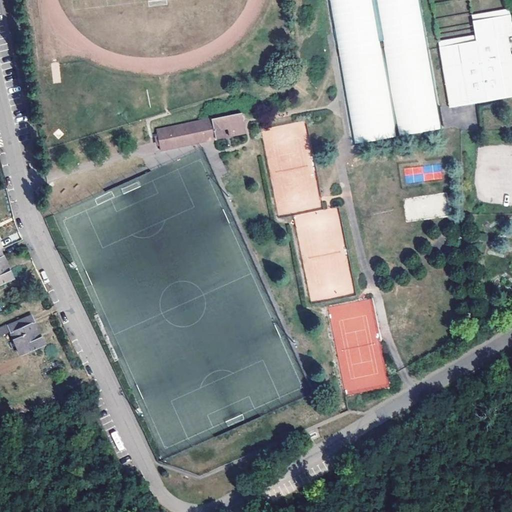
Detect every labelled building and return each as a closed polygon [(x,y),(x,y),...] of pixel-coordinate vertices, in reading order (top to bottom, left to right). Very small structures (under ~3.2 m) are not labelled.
[(419,0),(328,0),(353,143),(442,129),(419,0)] [(475,41),(438,47),(449,109),(511,97),(511,53),(509,54),(506,36),(511,35),(511,34),(509,15),(471,21),(475,41)] [(241,112),(219,117),(224,137),(245,132),(241,112)] [(211,118),(215,135),(216,139),(224,137),(219,117),(211,118)] [(211,118),(156,129),(157,136),(160,136),(161,143),(159,144),(160,151),(197,143),(196,139),(215,135),(211,118)] [(423,167),(426,180),(440,178),(438,164),(423,167)] [(405,219),(445,218),(444,196),(404,197),(405,219)] [(312,212),(294,215),(297,233),(319,230),(318,221),(313,222),(312,212)] [(1,257),(3,256),(0,249),(0,248),(0,284),(13,280),(9,270),(7,271),(1,257)] [(34,323),(31,315),(8,324),(20,355),(44,345),(40,337),(38,337),(33,324),(34,323)]
